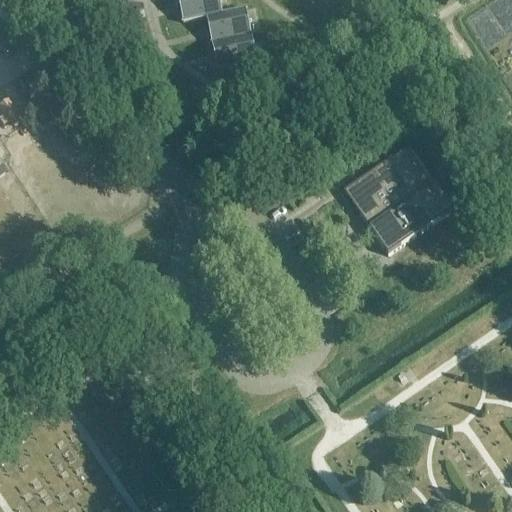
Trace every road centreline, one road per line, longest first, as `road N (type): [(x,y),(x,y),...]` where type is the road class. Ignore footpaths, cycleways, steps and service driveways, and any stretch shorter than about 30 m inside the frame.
road 1 (track): [(463,0),(177,191)]
road 2 (residential): [(50,0),(177,191)]
road 3 (track): [(430,21),(511,138)]
